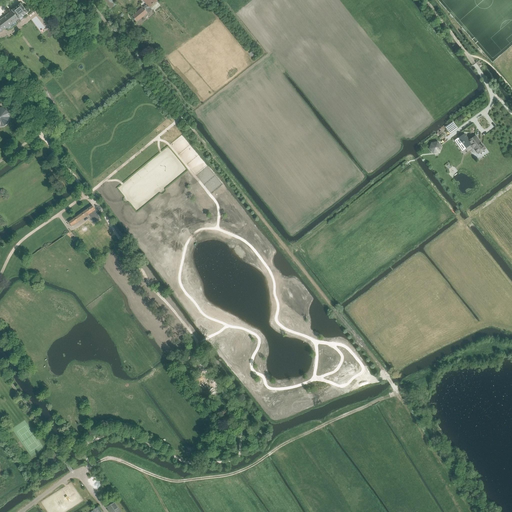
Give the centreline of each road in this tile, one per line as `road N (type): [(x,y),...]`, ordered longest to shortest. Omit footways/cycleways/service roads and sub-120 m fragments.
road 1 (track): [(141,68),(388,378),(461,511)]
road 2 (track): [(0,275),(22,239),(181,117)]
road 3 (track): [(247,471),(298,431),(395,392)]
road 4 (track): [(74,474),(0,365)]
